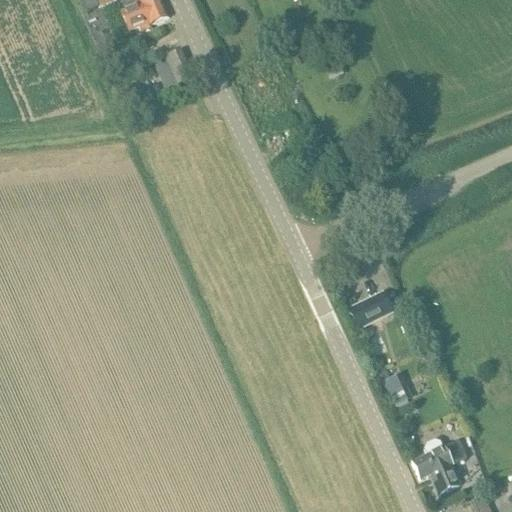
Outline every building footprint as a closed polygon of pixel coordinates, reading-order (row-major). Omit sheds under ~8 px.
[(83,0),(81,1),(86,13),(116,0),(83,0)] [(131,0),(117,6),(120,14),(119,14),(121,18),(160,0),(131,0)] [(148,28),(150,27),(169,19),(160,0),(121,18),(127,34),(148,25),(148,28)] [(344,6),(333,10),(336,19),(348,15),(344,6)] [(107,62),(115,78),(139,67),(132,52),(107,62)] [(164,92),(177,87),(195,79),(184,53),(153,67),(164,92)] [(383,296),(347,312),(356,332),(392,315),(383,296)] [(427,353),(412,360),(419,373),(433,367),(427,353)] [(385,385),(395,407),(407,402),(396,380),(385,385)] [(423,452),(426,458),(411,465),(419,482),(430,478),(438,498),(459,489),(450,469),(466,462),(457,444),(442,451),(439,444),(433,443),(426,446),(423,452)] [(498,483),(486,488),(489,495),(501,490),(498,483)] [(476,511),(489,511),(484,497),(473,501),(476,511)]
